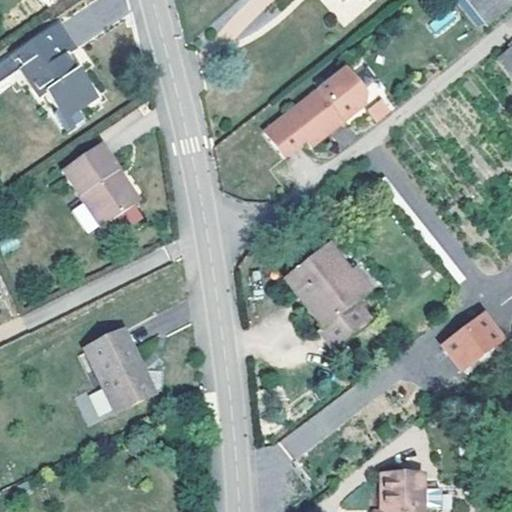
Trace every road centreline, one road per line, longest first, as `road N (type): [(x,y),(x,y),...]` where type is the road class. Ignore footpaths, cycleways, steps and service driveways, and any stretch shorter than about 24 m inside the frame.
road 1 (residential): [(239,511),(212,269),(152,0)]
road 2 (unknown): [(207,241),(511,4)]
road 3 (unknown): [(207,241),(0,328)]
